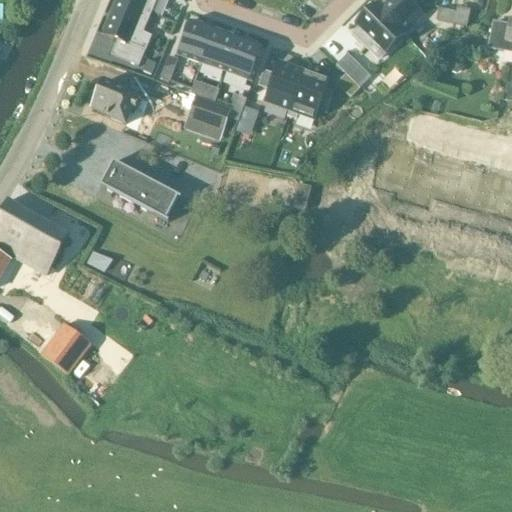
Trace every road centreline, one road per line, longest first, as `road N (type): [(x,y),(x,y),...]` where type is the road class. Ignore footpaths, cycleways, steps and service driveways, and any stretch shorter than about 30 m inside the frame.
road 1 (tertiary): [(87,0),(30,142),(0,194)]
road 2 (residential): [(202,0),(305,39),(343,0)]
